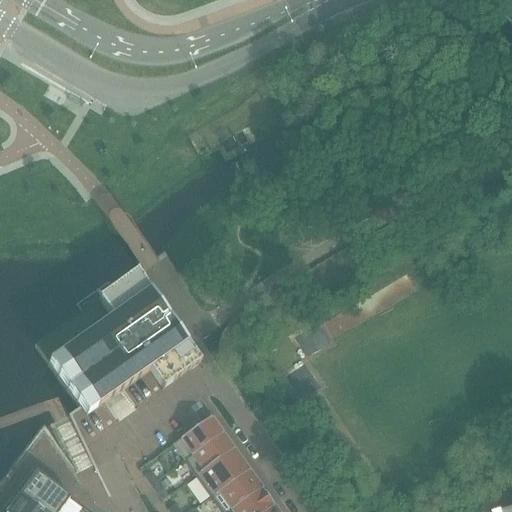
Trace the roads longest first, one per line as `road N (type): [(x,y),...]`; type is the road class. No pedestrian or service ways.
road 1 (secondary): [(0,21),(92,74),(144,86),(237,59),(355,0)]
road 2 (secondary): [(325,0),(165,53),(115,43),(33,0)]
road 3 (residential): [(128,511),(102,448),(220,377)]
road 4 (residential): [(309,511),(220,377)]
